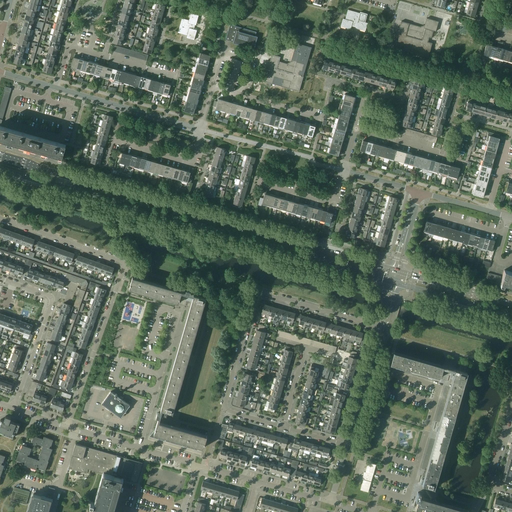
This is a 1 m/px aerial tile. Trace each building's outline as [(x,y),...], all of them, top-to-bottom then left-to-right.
[(436,1),(435,5),(436,5),(437,5),(437,7),(444,9),(445,8),(447,1),(441,0),(437,0),(437,1),(436,1)] [(125,1),(123,7),(132,9),(134,3),(125,1)] [(470,2),(468,8),(476,10),(478,4),(470,2)] [(30,3),(28,9),(37,11),(39,5),(30,3)] [(157,3),(155,9),(163,12),(165,6),(157,3)] [(61,5),(60,11),(68,14),(70,8),(61,5)] [(123,7),(122,13),(130,15),(132,9),(123,7)] [(476,10),(468,8),(466,14),(475,16),(476,10)] [(28,9),(26,14),(35,17),(37,11),(28,9)] [(155,9),(153,15),(162,18),(163,12),(155,9)] [(367,14),(360,12),(360,13),(348,10),(345,19),(343,18),(341,26),(351,29),(351,26),(356,27),(355,28),(365,31),(367,23),(365,22),(367,14)] [(60,11),(58,17),(67,20),(68,14),(60,11)] [(122,13),(120,19),(129,21),(130,15),(122,13)] [(187,35),(186,38),(194,40),(197,30),(194,29),(195,25),(196,25),(199,15),(191,13),(189,20),(182,18),(178,33),(187,35)] [(26,14),(25,20),(33,23),(35,17),(26,14)] [(153,15),(151,21),(160,24),(162,18),(153,15)] [(58,17),(56,23),(65,25),(67,20),(58,17)] [(393,48),(401,50),(403,43),(413,46),(411,53),(428,58),(432,43),(428,42),(429,37),(431,38),(434,31),(436,31),(439,21),(427,18),(426,18),(427,18),(424,28),(409,24),(409,23),(401,21),(399,28),(397,28),(395,35),(399,37),(398,41),(396,40),(393,48)] [(120,19),(118,25),(127,27),(129,21),(120,19)] [(25,20),(23,26),(32,29),(33,23),(25,20)] [(151,21),(150,27),(158,30),(160,24),(151,21)] [(56,23),(55,29),(63,31),(65,25),(56,23)] [(255,36),(256,32),(230,24),(226,40),(233,42),(233,43),(254,49),(258,37),(255,36)] [(118,25),(116,31),(125,33),(127,27),(118,25)] [(23,26),(21,32),(30,35),(32,29),(23,26)] [(150,27),(148,33),(157,36),(158,30),(150,27)] [(55,29),(53,35),(62,37),(63,31),(55,29)] [(116,31),(115,37),(123,39),(125,33),(116,31)] [(21,32),(20,38),(28,41),(30,35),(21,32)] [(144,39),(146,39),(155,42),(157,36),(148,33),(146,33),(144,39)] [(53,35),(51,41),(60,43),(62,37),(53,35)] [(123,39),(115,37),(113,43),(122,45),(123,39)] [(20,38),(18,44),(27,47),(28,41),(20,38)] [(146,39),(145,45),(153,48),(155,42),(146,39)] [(51,41),(49,47),(58,49),(60,43),(51,41)] [(266,74),(264,81),(268,82),(267,85),(271,86),(272,84),(283,87),(299,91),(304,72),(308,58),(309,58),(312,47),(311,47),(297,43),(296,43),(294,51),(291,61),(291,63),(288,64),(287,64),(279,61),(280,57),(272,54),(270,62),(268,61),(265,69),(270,70),(269,74),(266,74)] [(18,44),(16,50),(25,53),(27,47),(18,44)] [(484,54),(489,56),(492,46),(486,44),(484,54)] [(153,48),(145,45),(143,51),(151,54),(153,48)] [(49,47),(48,53),(56,55),(58,49),(49,47)] [(16,50),(15,56),(23,59),(25,53),(16,50)] [(48,53),(46,59),(55,61),(56,55),(48,53)] [(200,53),(199,58),(209,61),(210,55),(200,53)] [(23,59),(15,56),(13,62),(21,65),(23,59)] [(71,67),(76,69),(79,59),(74,57),(71,67)] [(196,62),(198,63),(208,66),(209,61),(199,58),(197,57),(196,62)] [(46,59),(44,65),(53,67),(55,61),(46,59)] [(85,74),(86,71),(89,61),(84,60),(81,70),(80,72),(85,74)] [(322,69),(328,70),(330,62),(324,60),(322,69)] [(328,70),(334,72),(336,64),(330,62),(328,70)] [(334,72),(340,74),(342,65),(336,64),(334,72)] [(53,67),(44,65),(43,71),(51,73),(53,67)] [(340,74),(346,76),(348,67),(342,65),(340,74)] [(104,79),(109,80),(113,68),(108,67),(105,77),(104,79)] [(346,76),(352,77),(354,69),(348,67),(346,76)] [(109,80),(114,82),(117,70),(113,68),(109,80)] [(352,77),(358,79),(360,70),(354,69),(352,77)] [(119,83),(122,71),(117,70),(114,82),(119,83)] [(358,79),(364,81),(366,72),(360,70),(358,79)] [(124,84),(124,82),(127,72),(122,71),(119,83),(124,84)] [(364,81),(370,82),(372,74),(366,72),(364,81)] [(370,82),(376,84),(378,76),(372,74),(370,82)] [(376,84),(381,86),(384,77),(378,76),(376,84)] [(381,86),(387,88),(390,79),(384,77),(381,86)] [(416,78),(414,84),(422,86),(424,80),(416,78)] [(390,79),(387,88),(394,89),(396,81),(390,79)] [(188,86),(191,87),(201,90),(202,85),(192,82),(190,81),(188,86)] [(165,83),(163,93),(168,95),(171,85),(165,83)] [(414,84),(412,90),(421,92),(422,86),(414,84)] [(445,86),(444,92),(452,95),(454,89),(445,86)] [(412,90),(410,95),(419,98),(421,92),(412,90)] [(345,94),(344,99),(354,102),(355,97),(353,96),(354,93),(348,92),(347,95),(345,94)] [(444,92),(442,98),(450,100),(452,95),(444,92)] [(410,95),(409,101),(417,104),(419,98),(410,95)] [(442,98),(440,104),(449,106),(450,100),(442,98)] [(215,109),(221,110),(224,100),(218,99),(217,101),(214,101),(213,106),(216,107),(215,109)] [(409,101),(407,107),(416,110),(417,104),(409,101)] [(466,110),(472,112),(474,103),(468,101),(466,110)] [(472,112),(478,113),(480,105),(474,103),(472,112)] [(440,104),(438,110),(449,113),(450,109),(448,109),(449,106),(440,104)] [(478,113),(484,115),(486,107),(480,105),(478,113)] [(195,109),(185,106),(184,111),(194,114),(195,109)] [(407,107),(405,113),(414,116),(416,110),(407,107)] [(484,115),(490,117),(492,108),(486,107),(484,115)] [(490,117),(496,119),(498,110),(492,108),(490,117)] [(437,109),(435,115),(437,116),(445,118),(446,116),(447,117),(449,113),(438,110),(437,109)] [(496,119),(502,120),(504,112),(498,110),(496,119)] [(502,120),(508,122),(510,113),(504,112),(502,120)] [(405,113),(404,119),(412,122),(414,116),(405,113)] [(105,114),(103,121),(111,123),(113,117),(105,114)] [(273,127),(278,129),(281,117),(276,115),(274,125),(273,127)] [(437,116),(435,122),(444,124),(445,118),(437,116)] [(283,130),(283,128),(286,118),(281,117),(278,129),(283,130)] [(412,122),(404,119),(402,125),(412,129),(414,122),(412,122)] [(103,121),(101,127),(110,129),(111,123),(103,121)] [(292,133),(297,134),(300,122),(296,121),(293,131),(292,133)] [(297,134),(302,136),(305,124),(300,122),(297,134)] [(435,122),(433,128),(442,130),(444,124),(435,122)] [(333,128),(335,128),(345,131),(347,126),(337,123),(334,123),(333,128)] [(305,124),(302,136),(307,137),(307,135),(310,125),(305,124)] [(315,126),(310,125),(307,135),(312,136),(315,126)] [(0,139),(11,143),(15,130),(6,128),(0,126),(0,139)] [(101,127),(99,132),(108,135),(110,129),(101,127)] [(442,130),(433,128),(432,134),(440,137),(442,130)] [(11,143),(28,148),(32,135),(23,133),(15,130),(11,143)] [(99,132),(98,138),(106,141),(108,135),(99,132)] [(488,132),(486,140),(498,144),(500,138),(498,138),(499,135),(488,132)] [(28,148),(45,152),(49,140),(40,137),(32,135),(28,148)] [(98,138),(96,144),(105,147),(106,141),(98,138)] [(49,140),(45,152),(63,157),(66,145),(57,142),(49,140)] [(360,150),(365,152),(368,142),(363,140),(360,150)] [(486,140),(485,145),(486,145),(497,149),(498,144),(486,140)] [(96,144),(94,150),(103,153),(105,147),(96,144)] [(217,147),(215,153),(224,155),(226,149),(217,147)] [(327,147),(326,152),(338,156),(340,150),(330,147),(327,147)] [(389,161),(389,159),(392,148),(387,147),(385,157),(384,159),(389,161)] [(94,150),(92,156),(101,159),(103,153),(94,150)] [(124,165),(125,164),(128,154),(122,153),(119,163),(120,163),(119,164),(124,165)] [(215,153),(214,159),(222,161),(224,155),(215,153)] [(247,155),(245,161),(254,164),(256,158),(247,155)] [(101,159),(92,156),(92,160),(89,160),(88,165),(96,167),(97,164),(99,165),(101,159)] [(138,171),(143,172),(147,160),(142,158),(139,168),(138,171)] [(427,172),(428,170),(431,160),(426,158),(423,168),(422,170),(427,172)] [(214,159),(212,165),(221,167),(222,161),(214,159)] [(147,160),(143,172),(148,173),(149,171),(152,161),(147,160)] [(245,161),(244,167),(252,170),(254,164),(245,161)] [(437,172),(437,175),(442,176),(445,164),(440,162),(437,172)] [(442,176),(446,177),(450,165),(445,164),(442,176)] [(212,165),(210,171),(219,173),(221,167),(212,165)] [(450,165),(446,177),(451,179),(455,166),(450,165)] [(172,180),(173,178),(176,168),(171,166),(168,176),(167,179),(172,180)] [(460,168),(455,166),(451,179),(456,180),(460,181),(462,172),(459,171),(459,170),(460,168)] [(244,167),(242,173),(250,176),(252,170),(244,167)] [(185,171),(182,181),(191,183),(194,174),(190,173),(191,172),(185,171)] [(210,171),(209,177),(217,179),(219,173),(210,171)] [(242,173),(240,179),(249,182),(250,176),(242,173)] [(209,177),(207,183),(216,185),(217,179),(209,177)] [(240,179),(238,185),(247,188),(249,182),(240,179)] [(207,183),(205,189),(214,191),(216,185),(207,183)] [(238,185),(237,191),(245,194),(247,188),(238,185)] [(360,188),(358,194),(367,196),(368,190),(360,188)] [(214,191),(205,189),(203,195),(212,197),(214,191)] [(484,192),(474,189),(473,194),(483,197),(484,192)] [(237,191),(235,197),(244,200),(245,194),(237,191)] [(262,203),(267,205),(270,195),(265,193),(262,203)] [(358,194),(356,200),(365,202),(367,196),(358,194)] [(389,196),(388,202),(396,205),(398,199),(389,196)] [(244,200),(235,197),(233,203),(232,206),(238,208),(239,205),(242,206),(244,200)] [(356,200),(355,206),(363,208),(365,202),(356,200)] [(388,202),(386,208),(395,211),(396,205),(388,202)] [(300,217),(301,215),(304,205),(299,203),(296,213),(296,215),(300,217)] [(355,206),(353,212),(361,214),(363,208),(355,206)] [(386,208),(384,214),(393,217),(395,211),(386,208)] [(328,212),(325,222),(330,223),(330,222),(334,223),(336,216),(333,215),(333,213),(328,212)] [(353,212),(351,218),(360,220),(361,214),(353,212)] [(384,214),(383,220),(391,223),(393,217),(384,214)] [(351,218),(349,224),(358,226),(360,220),(351,218)] [(383,220),(381,226),(390,229),(391,223),(383,220)] [(424,231),(429,233),(432,223),(427,221),(424,231)] [(349,224),(348,230),(356,232),(358,226),(349,224)] [(381,226),(379,232),(388,235),(390,229),(381,226)] [(5,238),(8,239),(11,231),(5,229),(2,237),(1,239),(4,240),(5,238)] [(356,232),(348,230),(346,236),(355,238),(356,232)] [(11,240),(14,241),(17,233),(11,231),(8,239),(7,241),(10,242),(11,240)] [(379,232),(377,238),(386,241),(388,235),(379,232)] [(17,242),(20,243),(22,235),(17,233),(14,241),(13,243),(16,244),(17,242)] [(22,244),(25,245),(28,237),(22,235),(20,243),(19,245),(22,246),(22,244)] [(28,237),(25,245),(26,245),(25,247),(27,248),(28,246),(32,247),(34,239),(28,237)] [(386,241),(377,238),(376,244),(384,247),(386,241)] [(489,239),(485,238),(482,248),(481,250),(486,252),(487,249),(489,239)] [(495,241),(489,239),(487,249),(492,251),(494,251),(495,248),(493,248),(495,241)] [(39,250),(42,251),(45,243),(39,241),(35,251),(38,252),(39,250)] [(44,252),(48,253),(50,245),(45,243),(42,251),(41,253),(44,254),(44,252)] [(50,254),(54,255),(56,247),(50,245),(48,253),(47,255),(50,256),(50,254)] [(56,256),(59,257),(62,249),(56,247),(54,255),(53,257),(56,258),(56,256)] [(62,258),(65,259),(68,251),(62,249),(59,257),(59,259),(61,260),(62,258)] [(65,259),(65,261),(67,262),(68,261),(71,262),(74,254),(68,251),(65,259)] [(78,264),(82,265),(84,257),(78,255),(75,265),(78,266),(78,264)] [(28,265),(30,260),(22,257),(21,258),(26,260),(25,264),(28,265)] [(84,266),(87,267),(90,259),(84,257),(82,265),(81,267),(83,268),(84,266)] [(90,268),(93,269),(96,261),(90,259),(87,267),(87,269),(89,270),(90,268)] [(6,270),(10,271),(13,263),(7,261),(3,270),(6,271),(6,270)] [(96,270),(99,271),(102,264),(96,261),(93,269),(93,271),(95,272),(96,270)] [(13,273),(15,274),(18,265),(13,263),(10,271),(13,272),(13,273)] [(102,272),(105,273),(108,266),(102,264),(99,271),(98,273),(101,274),(102,272)] [(18,265),(15,274),(18,275),(18,274),(22,275),(24,268),(18,265)] [(72,266),(70,273),(78,275),(79,273),(73,271),(74,267),(72,266)] [(114,268),(108,266),(105,273),(104,275),(107,276),(108,274),(111,276),(111,275),(114,276),(116,270),(113,269),(114,268)] [(30,278),(32,279),(35,270),(29,268),(27,276),(30,277),(30,278)] [(35,279),(39,280),(41,272),(35,270),(32,279),(35,280),(35,279)] [(501,282),(511,285),(511,272),(504,270),(502,277),(501,282)] [(41,283),(44,284),(47,275),(41,272),(39,280),(42,281),(42,282),(41,282),(41,283)] [(47,283),(50,284),(53,277),(47,275),(44,284),(46,284),(47,284),(46,284),(47,283)] [(53,287),(56,288),(59,279),(53,277),(50,284),(54,286),(53,287),(53,286),(53,287)] [(133,277),(129,289),(179,303),(182,291),(141,280),(133,277)] [(59,279),(56,288),(58,289),(58,288),(58,287),(62,289),(65,281),(59,279)] [(74,305),(79,307),(88,283),(82,286),(81,286),(80,289),(77,295),(76,294),(75,296),(75,297),(76,297),(74,305)] [(98,287),(96,293),(104,295),(106,290),(98,287)] [(173,413),(187,363),(189,356),(206,298),(194,295),(194,296),(190,295),(191,291),(186,290),(185,295),(185,296),(193,299),(177,353),(161,409),(161,410),(160,413),(159,413),(158,418),(161,419),(161,418),(163,419),(164,414),(166,415),(167,412),(173,413)] [(96,293),(94,298),(102,301),(104,295),(96,293)] [(94,298),(92,304),(100,307),(102,301),(94,298)] [(69,311),(76,313),(77,314),(79,307),(74,305),(73,306),(64,303),(62,307),(61,306),(60,308),(69,311)] [(92,304),(90,310),(98,313),(100,307),(92,304)] [(267,319),(268,315),(270,306),(264,304),(264,305),(261,304),(259,312),(266,314),(265,317),(264,317),(264,318),(267,319)] [(273,320),(274,317),(277,308),(270,306),(268,315),(272,316),(271,319),(270,319),(270,320),(273,320)] [(67,317),(69,311),(60,308),(59,311),(60,311),(61,311),(59,314),(67,317)] [(279,322),(280,318),(283,310),(277,308),(274,317),(278,318),(277,321),(279,322)] [(90,310),(88,316),(95,319),(98,313),(90,310)] [(286,324),(287,320),(289,311),(283,310),(280,318),(284,319),(283,323),(286,324)] [(287,320),(290,321),(289,325),(292,326),(293,322),(295,323),(298,314),(289,311),(287,320)] [(65,323),(67,317),(59,314),(58,318),(57,318),(57,317),(56,320),(65,323)] [(304,329),(305,325),(308,317),(299,314),(297,320),(300,321),(299,323),(303,325),(302,328),(301,328),(304,329)] [(8,329),(12,318),(7,316),(3,327),(8,329)] [(88,316),(86,322),(93,325),(95,319),(88,316)] [(310,331),(311,327),(314,319),(308,317),(305,325),(309,326),(308,330),(307,330),(310,331)] [(13,331),(17,319),(12,318),(8,329),(13,331)] [(18,331),(22,321),(18,320),(17,319),(13,331),(14,329),(19,330),(18,331)] [(316,333),(317,329),(320,320),(314,319),(311,327),(315,328),(314,331),(314,332),(316,333)] [(63,329),(65,323),(56,320),(55,323),(56,323),(55,326),(63,329)] [(324,331),(327,332),(329,323),(320,320),(317,329),(321,330),(320,333),(320,334),(323,334),(324,331)] [(23,334),(27,323),(22,321),(18,331),(23,333),(23,334)] [(86,322),(84,328),(91,330),(93,325),(86,322)] [(23,334),(29,336),(30,334),(32,328),(33,325),(27,323),(23,334)] [(335,338),(336,334),(338,326),(329,323),(327,332),(333,333),(332,337),(335,338)] [(61,335),(63,329),(55,326),(54,330),(53,330),(53,329),(52,331),(61,335)] [(341,340),(342,336),(344,327),(338,326),(336,334),(339,335),(339,339),(338,339),(341,340)] [(257,330),(255,336),(264,339),(264,338),(265,335),(268,336),(269,333),(263,332),(264,329),(258,327),(257,330)] [(347,342),(348,338),(351,329),(344,327),(342,336),(346,337),(345,340),(344,341),(347,342)] [(84,328),(82,334),(89,336),(91,330),(84,328)] [(353,343),(354,340),(354,339),(357,331),(351,329),(348,338),(352,339),(351,342),(353,343)] [(63,335),(61,335),(52,331),(51,334),(52,334),(51,338),(61,342),(63,335)] [(357,331),(354,339),(354,340),(358,341),(357,344),(363,346),(366,335),(363,334),(363,333),(357,331)] [(82,334),(80,339),(87,342),(89,336),(82,334)] [(255,336),(253,342),(262,345),(262,344),(263,341),(266,342),(267,342),(268,339),(264,338),(264,339),(255,336)] [(61,341),(60,344),(66,346),(69,337),(67,337),(65,342),(61,341)] [(87,342),(80,339),(77,346),(85,348),(87,342)] [(253,342),(251,348),(260,351),(261,347),(265,348),(266,346),(262,344),(262,345),(253,342)] [(46,345),(45,348),(54,351),(56,345),(48,343),(47,346),(46,346),(46,345)] [(16,345),(13,353),(22,356),(24,351),(22,350),(23,347),(16,345)] [(286,346),(283,355),(291,357),(293,351),(289,350),(290,347),(286,346)] [(45,351),(44,354),(52,357),(54,351),(45,348),(44,351),(44,350),(45,351)] [(251,348),(250,354),(259,357),(260,353),(263,354),(263,355),(264,352),(260,351),(251,348)] [(75,351),(73,357),(81,360),(83,354),(75,351)] [(394,352),(391,364),(440,378),(443,366),(394,352)] [(13,353),(12,358),(20,361),(22,356),(13,353)] [(343,362),(347,363),(347,362),(356,365),(358,359),(357,359),(358,356),(356,355),(350,353),(348,360),(345,359),(344,359),(343,362)] [(42,357),(41,360),(50,363),(52,357),(44,354),(43,358),(42,358),(42,357)] [(250,354),(248,361),(257,363),(258,359),(261,360),(261,361),(262,361),(262,358),(259,357),(250,354)] [(280,360),(282,360),(289,363),(291,357),(283,355),(281,354),(280,360)] [(73,357),(71,363),(79,366),(81,360),(73,357)] [(12,358),(10,363),(18,366),(20,361),(12,358)] [(41,362),(40,366),(48,369),(50,363),(41,360),(40,362),(41,362)] [(282,360),(280,366),(288,369),(289,363),(282,360)] [(257,363),(248,361),(246,367),(255,370),(256,366),(259,367),(260,367),(261,364),(257,363)] [(342,365),(342,368),(354,371),(356,365),(347,362),(347,363),(346,366),(343,365),(342,365)] [(18,366),(10,363),(8,369),(16,372),(18,366)] [(71,363),(69,369),(77,372),(79,366),(71,363)] [(37,369),(37,371),(46,374),(48,369),(40,366),(39,370),(38,369),(37,369)] [(280,366),(278,372),(286,374),(288,369),(280,366)] [(311,366),(309,374),(317,377),(319,369),(311,366)] [(342,368),(340,374),(352,377),(354,371),(342,368)] [(69,369),(67,375),(75,377),(77,372),(69,369)] [(422,479),(421,485),(429,487),(434,488),(467,373),(452,369),(450,375),(454,376),(450,387),(424,480),(422,479)] [(46,374),(37,371),(36,374),(37,374),(36,378),(43,381),(46,374)] [(278,372),(277,378),(284,380),(286,374),(278,372)] [(244,373),(243,379),(252,381),(253,378),(256,379),(257,377),(244,373)] [(309,374),(307,380),(315,383),(317,377),(309,374)] [(340,374),(338,380),(350,383),(352,377),(340,374)] [(67,375),(65,381),(72,383),(75,377),(67,375)] [(54,377),(53,377),(51,382),(47,381),(46,384),(51,386),(54,377)] [(277,378),(275,384),(283,386),(284,380),(277,378)] [(243,379),(241,385),(250,388),(251,384),(254,385),(255,382),(252,381),(243,379)] [(72,383),(65,381),(63,380),(61,386),(56,384),(57,381),(55,380),(53,387),(64,391),(66,388),(70,390),(72,383)] [(307,380),(305,386),(313,388),(315,383),(307,380)] [(350,383),(338,380),(336,386),(349,390),(350,383)] [(8,382),(5,390),(10,392),(10,391),(12,392),(16,382),(14,381),(13,383),(8,382)] [(241,385),(239,391),(248,394),(249,390),(252,391),(253,391),(254,389),(250,388),(241,385)] [(305,386),(304,392),(312,394),(314,395),(316,389),(313,388),(305,386)] [(273,389),(272,395),(279,397),(281,392),(273,389)] [(32,400),(38,402),(42,392),(40,391),(39,394),(35,392),(32,400)] [(111,391),(102,404),(121,418),(130,405),(117,396),(117,395),(117,394),(116,394),(115,394),(111,391)] [(239,391),(237,397),(246,400),(247,396),(250,397),(251,398),(252,395),(248,394),(239,391)] [(42,392),(38,402),(45,404),(47,397),(44,396),(45,393),(42,392)] [(304,392),(302,398),(310,400),(312,394),(304,392)] [(332,395),(331,398),(335,399),(343,401),(345,395),(336,393),(335,396),(332,395)] [(272,395),(270,401),(278,403),(279,397),(272,395)] [(246,400),(237,397),(236,404),(244,406),(245,402),(249,403),(249,404),(250,401),(246,400)] [(59,401),(57,409),(63,411),(64,408),(66,409),(70,399),(67,398),(65,403),(59,401)] [(302,398),(300,403),(308,406),(310,400),(302,398)] [(329,404),(333,405),(342,407),(343,401),(335,399),(331,398),(330,401),(329,404)] [(50,406),(57,409),(59,401),(53,399),(50,406)] [(278,403),(270,401),(268,407),(265,406),(264,410),(274,413),(275,409),(276,409),(278,403)] [(327,410),(331,411),(340,413),(342,407),(333,405),(332,409),(329,408),(328,407),(327,410)] [(299,409),(297,415),(305,417),(307,411),(299,409)] [(326,416),(329,417),(338,420),(340,413),(331,411),(330,415),(327,414),(326,414),(326,416)] [(305,417),(297,415),(295,421),(297,422),(297,424),(305,426),(308,418),(305,417)] [(3,434),(11,437),(12,434),(14,435),(16,430),(15,430),(16,428),(18,429),(20,424),(10,421),(11,418),(6,416),(4,420),(1,419),(0,420),(0,431),(3,433),(3,434)] [(324,422),(328,424),(328,423),(336,426),(338,420),(329,417),(328,421),(325,420),(324,422)] [(157,422),(155,431),(154,431),(149,436),(197,450),(200,447),(203,448),(207,436),(161,423),(162,423),(159,422),(158,422),(157,422)] [(232,433),(233,431),(235,424),(229,422),(228,428),(225,427),(222,438),(225,439),(227,432),(232,433)] [(328,423),(328,424),(327,427),(323,426),(321,431),(332,434),(332,432),(334,432),(336,426),(328,423)] [(250,436),(256,438),(259,431),(253,429),(250,436)] [(26,466),(34,469),(34,468),(36,468),(36,469),(37,466),(39,467),(39,468),(40,467),(42,468),(41,469),(45,470),(49,461),(47,461),(48,458),(49,459),(51,451),(51,449),(52,449),(49,448),(50,446),(51,446),(50,445),(51,443),(52,444),(53,440),(44,436),(43,439),(34,436),(33,440),(33,442),(32,442),(43,446),(39,458),(40,458),(39,460),(27,456),(28,454),(29,455),(32,448),(22,445),(21,449),(22,449),(21,451),(19,451),(16,460),(20,461),(20,460),(23,461),(22,462),(23,461),(25,462),(24,465),(24,464),(27,465),(26,466)] [(219,457),(226,458),(228,451),(229,449),(222,447),(224,440),(221,439),(219,448),(222,449),(219,457)] [(298,451),(299,448),(301,440),(295,439),(294,443),(290,442),(289,448),(298,451)] [(76,444),(69,468),(87,473),(88,469),(94,449),(86,446),(83,446),(76,444)] [(324,447),(322,454),(330,456),(332,450),(330,449),(324,447)] [(94,449),(88,469),(103,473),(123,479),(125,480),(137,483),(142,463),(131,459),(122,457),(116,455),(94,449)] [(226,458),(232,460),(234,453),(228,451),(226,458)] [(232,460),(238,462),(240,454),(234,453),(232,460)] [(240,454),(238,462),(245,464),(247,456),(240,454)] [(250,465),(257,467),(259,460),(253,458),(250,465)] [(257,467),(263,469),(265,461),(259,460),(257,467)] [(284,467),(282,474),(288,476),(289,475),(291,476),(294,466),(296,461),(293,460),(291,466),(291,469),(284,467)] [(263,469),(269,471),(272,463),(265,461),(263,469)] [(376,465),(376,464),(368,462),(368,463),(365,472),(364,472),(362,479),(363,480),(361,489),(361,490),(368,492),(368,491),(376,465)] [(269,471),(276,473),(278,465),(272,463),(269,471)] [(276,473),(282,474),(284,467),(278,465),(276,473)] [(503,470),(502,473),(511,475),(511,476),(511,475),(511,472),(511,473),(511,472),(511,469),(504,467),(505,468),(504,470),(503,470)] [(294,478),(300,480),(303,472),(296,470),(294,478)] [(300,480),(307,482),(309,474),(303,472),(300,480)] [(112,511),(114,506),(115,506),(114,505),(116,499),(117,499),(116,499),(118,492),(119,493),(119,492),(118,492),(120,486),(121,486),(121,485),(120,485),(122,479),(123,479),(103,473),(103,474),(104,474),(102,480),(101,480),(102,481),(100,487),(99,487),(100,487),(98,494),(98,493),(98,494),(96,500),(96,501),(95,504),(94,503),(90,502),(89,505),(93,506),(93,505),(94,505),(95,506),(94,507),(94,508),(93,511),(47,511),(49,508),(49,507),(50,507),(50,506),(49,506),(51,501),(52,501),(52,499),(51,499),(47,498),(46,498),(45,498),(45,500),(41,499),(42,497),(41,496),(34,494),(33,494),(33,495),(32,497),(33,497),(32,501),(31,501),(31,504),(30,504),(29,508),(29,507),(29,508),(29,511),(28,511),(27,511),(112,511)] [(511,475),(502,473),(503,474),(502,476),(501,476),(500,479),(511,483),(511,481),(511,479),(510,479),(511,476),(511,475)] [(307,482),(313,483),(315,476),(309,474),(307,482)] [(315,476),(313,483),(319,485),(321,478),(315,476)] [(201,489),(207,491),(209,483),(203,481),(201,489)] [(207,491),(213,493),(215,484),(209,483),(207,491)] [(213,493),(219,494),(221,486),(215,484),(213,493)] [(219,494),(225,496),(227,488),(221,486),(219,494)] [(225,496),(231,498),(233,489),(227,488),(225,496)] [(231,498),(237,499),(237,500),(239,493),(239,491),(233,489),(231,498)] [(414,505),(416,506),(415,509),(427,511),(467,511),(468,511),(464,510),(443,504),(443,503),(428,499),(420,497),(421,493),(418,492),(414,505)] [(237,499),(235,507),(240,509),(244,495),(239,493),(237,500),(237,499)] [(260,506),(266,508),(268,500),(262,498),(260,506)] [(494,506),(500,508),(502,501),(496,499),(494,506)] [(266,508),(272,510),(274,501),(268,500),(266,508)] [(272,510),(278,511),(280,503),(274,501),(272,510)] [(197,502),(196,508),(204,510),(206,504),(197,502)] [(278,511),(279,511),(284,511),(286,505),(280,503),(278,511)]
